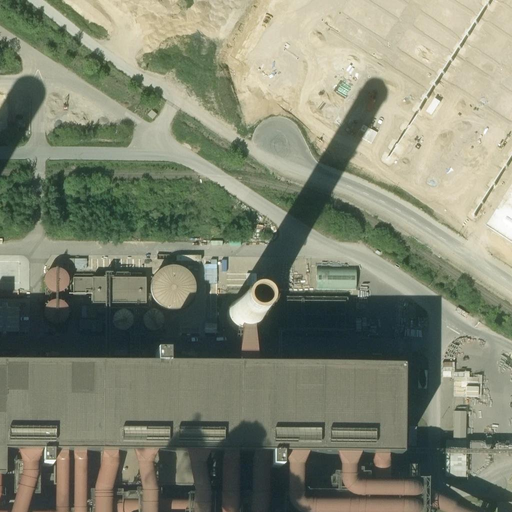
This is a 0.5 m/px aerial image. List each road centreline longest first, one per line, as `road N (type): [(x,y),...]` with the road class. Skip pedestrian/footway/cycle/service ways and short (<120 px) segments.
road 1 (unknown): [(0,340),(426,342),(441,338),(454,314)]
road 2 (unclassified): [(511,284),(383,200),(283,156)]
road 3 (track): [(172,100),(101,56),(35,0)]
road 4 (track): [(283,156),(254,152),(172,100)]
